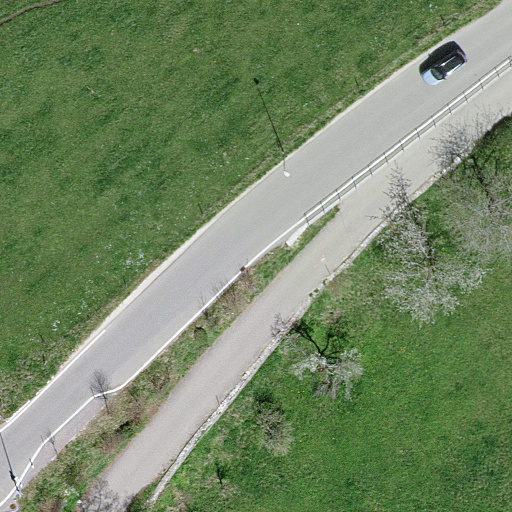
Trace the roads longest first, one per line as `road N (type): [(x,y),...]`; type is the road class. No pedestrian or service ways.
road 1 (tertiary): [(511,39),(290,182),(0,460)]
road 2 (unclassified): [(511,64),(286,287),(105,511)]
